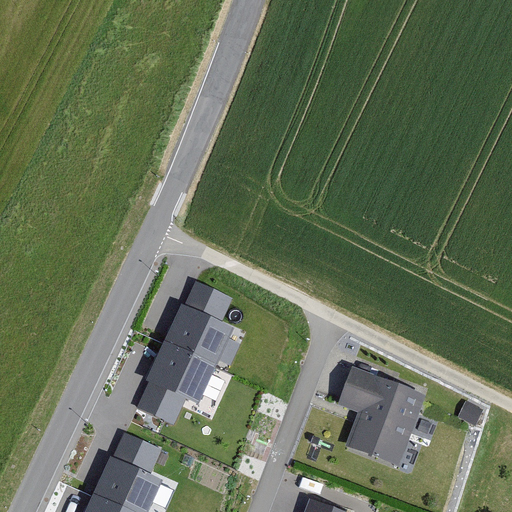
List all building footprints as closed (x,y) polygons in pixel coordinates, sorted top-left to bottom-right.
[(233,328),(182,304),(165,342),(216,365),(233,328)] [(216,365),(165,342),(147,380),(199,403),(216,365)] [(425,396),(351,369),(338,404),(361,412),(346,453),(398,471),(425,396)] [(146,511),(162,479),(111,456),(94,493),(134,511),(146,511)] [(134,511),(94,493),(85,511),(134,511)] [(330,511),(304,502),(300,511),(330,511)]
